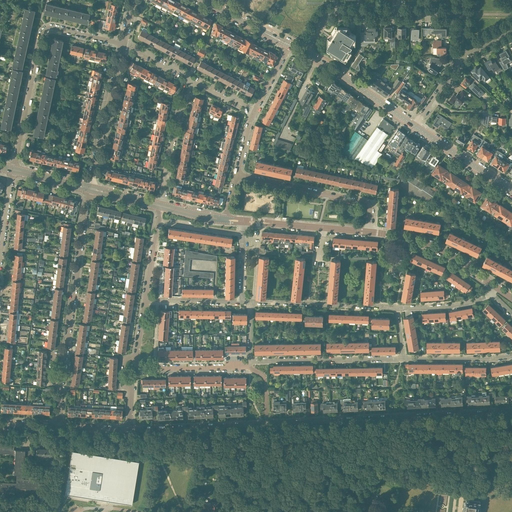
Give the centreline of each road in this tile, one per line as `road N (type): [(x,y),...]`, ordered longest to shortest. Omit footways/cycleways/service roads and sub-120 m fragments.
road 1 (residential): [(267,423),(511,411)]
road 2 (residential): [(90,188),(59,427)]
road 3 (residential): [(123,44),(46,29),(12,169)]
road 4 (residential): [(305,53),(327,13),(462,14)]
road 5 (residential): [(368,232),(368,203),(236,174)]
road 6 (residential): [(249,360),(403,359)]
road 7 (residential): [(123,44),(90,188)]
road 8 (residential): [(396,307),(252,302)]
road 9 (tertiary): [(368,232),(437,248),(496,287)]
road 10 (residential): [(129,429),(267,423)]
road 11 (secondary): [(414,126),(305,53)]
